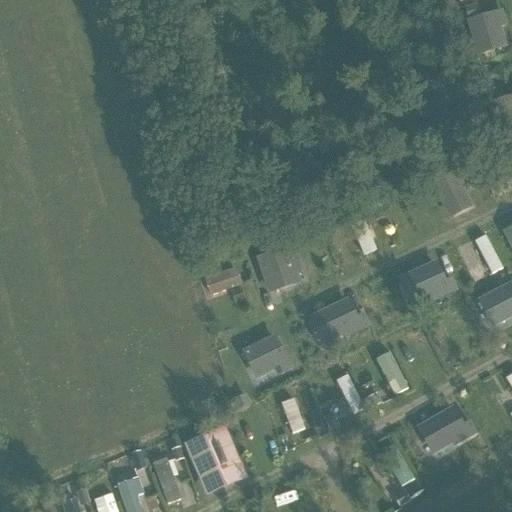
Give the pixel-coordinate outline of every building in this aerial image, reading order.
[(465,21),(475,57),(507,48),(501,29),(507,27),(503,10),(465,21)] [(511,72),(485,79),(489,96),(511,90),(511,72)] [(511,137),(511,96),(484,105),(495,142),(511,137)] [(496,161),(479,169),(492,199),(510,191),(496,161)] [(473,208),(455,172),(431,184),(449,220),(473,208)] [(411,203),(411,219),(432,218),(431,202),(411,203)] [(350,226),(362,257),(378,252),(365,220),(350,226)] [(511,226),(502,232),(511,250),(511,226)] [(328,231),(315,234),(325,271),(339,268),(328,231)] [(474,242),(491,275),(502,270),(484,237),(474,242)] [(295,245),(254,258),(266,295),(301,284),(298,274),(303,272),(295,245)] [(436,261),(396,279),(410,311),(457,291),(451,278),(445,281),(436,261)] [(201,281),(207,298),(240,286),(234,269),(201,281)] [(383,320),(397,314),(384,281),(370,287),(383,320)] [(511,282),(476,301),(493,335),(511,325),(511,282)] [(347,299),(308,317),(323,348),(368,327),(362,314),(356,317),(347,299)] [(275,309),(277,321),(297,318),(295,306),(275,309)] [(470,316),(457,322),(474,362),(487,356),(470,316)] [(443,377),(457,369),(437,330),(423,338),(443,377)] [(274,337),(241,352),(255,381),(273,373),(275,378),(290,371),(274,337)] [(389,354),(374,361),(392,397),(406,390),(389,354)] [(347,377),(335,383),(352,416),(363,411),(347,377)] [(280,405),(292,436),(304,431),(292,400),(280,405)] [(462,425),(452,408),(416,428),(433,459),(477,434),(469,421),(462,425)] [(257,421),(264,444),(258,446),(261,457),(278,452),(268,418),(257,421)] [(184,445),(206,498),(247,480),(224,428),(184,445)] [(384,458),(401,488),(413,481),(396,451),(384,458)] [(178,462),(160,462),(161,500),(180,500),(178,462)] [(125,511),(147,511),(138,478),(117,483),(125,511)] [(186,507),(196,504),(190,484),(179,487),(186,507)] [(113,511),(110,489),(93,492),(95,511),(113,511)] [(83,511),(80,497),(64,501),(66,511),(83,511)] [(44,511),(57,511),(54,503),(43,507),(44,511)]
